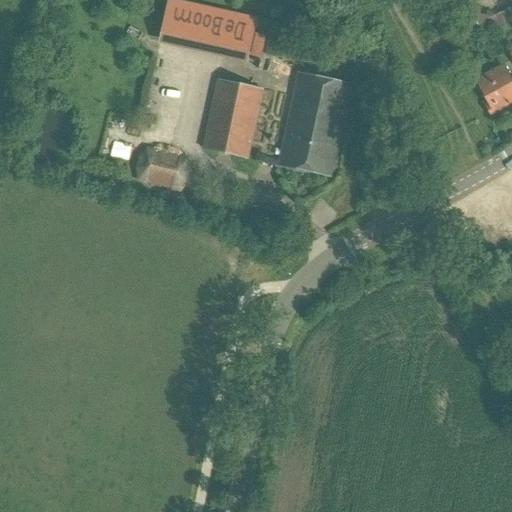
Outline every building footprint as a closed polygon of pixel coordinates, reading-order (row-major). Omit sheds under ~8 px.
[(257,18),(176,0),(168,0),(158,43),(247,62),(257,18)] [(502,66),(476,81),(489,105),(486,107),(491,117),(511,105),(511,79),(510,80),(502,66)] [(350,86),(298,75),(277,165),(330,177),(350,86)] [(246,159),(262,91),(218,81),(202,149),(246,159)] [(190,172),(188,159),(147,149),(139,158),(135,172),(140,181),(180,191),(188,182),(190,172)]
